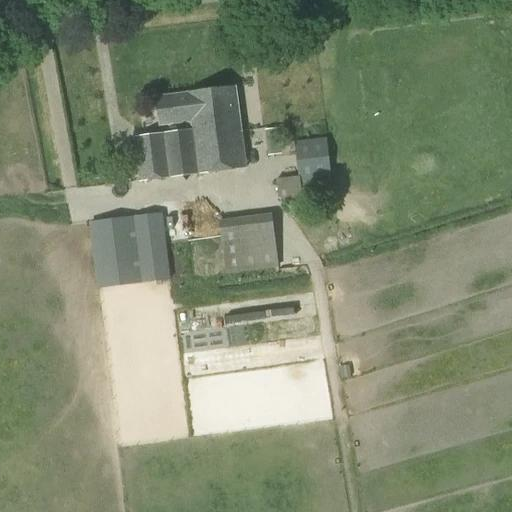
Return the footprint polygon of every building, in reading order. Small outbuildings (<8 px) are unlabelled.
[(189,122),(190,131),(196,175),(246,169),(236,87),(187,93),(187,94),(155,98),(159,126),(189,122)] [(278,129),(265,130),(268,156),(281,154),(278,129)] [(140,183),(196,175),(190,131),(134,138),(140,183)] [(303,203),(301,183),(331,179),(326,138),(294,142),(298,177),(276,179),(278,200),(281,199),(281,205),(303,203)] [(98,291),(171,281),(162,215),(89,225),(98,291)] [(226,275),(279,268),(272,215),(219,221),(226,275)]
